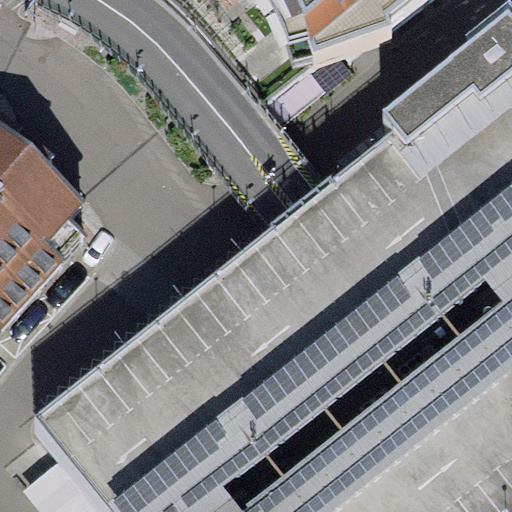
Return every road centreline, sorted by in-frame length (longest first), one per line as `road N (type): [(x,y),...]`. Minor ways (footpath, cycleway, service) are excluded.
road 1 (residential): [(493,0),(188,244)]
road 2 (residential): [(0,50),(48,78),(188,244)]
road 3 (residential): [(188,244),(47,372),(0,433)]
